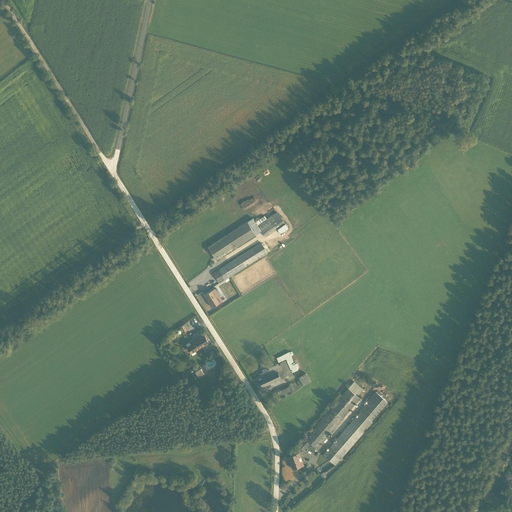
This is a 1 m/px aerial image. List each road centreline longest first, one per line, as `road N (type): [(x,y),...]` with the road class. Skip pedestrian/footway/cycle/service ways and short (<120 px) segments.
road 1 (unclassified): [(275,511),(277,462),(267,420),(143,223)]
road 2 (unclassified): [(111,170),(1,0)]
road 3 (unclassified): [(143,223),(0,324)]
road 4 (unclassified): [(111,170),(150,0)]
